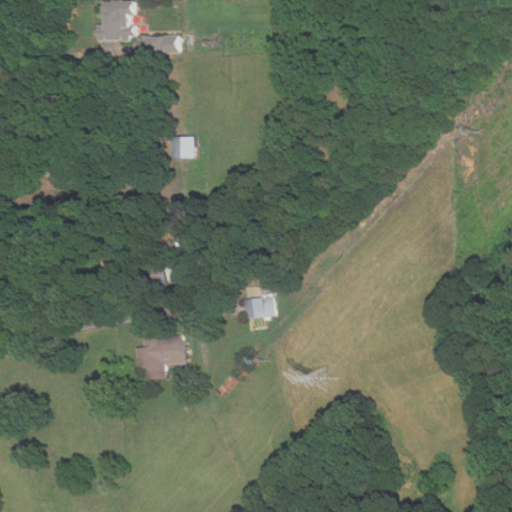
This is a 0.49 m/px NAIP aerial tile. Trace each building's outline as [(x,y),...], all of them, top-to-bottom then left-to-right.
[(110,32),(105,32),(105,41),(140,41),(140,6),(110,6),(110,32)] [(146,36),(147,53),(183,53),(183,35),(146,36)] [(200,137),(177,137),(177,158),(200,158),(200,137)] [(173,264),(152,264),(152,286),(173,286),(173,264)] [(250,318),(278,318),(278,298),(250,298),(250,318)] [(190,364),(189,336),(168,337),(168,320),(148,321),(149,348),(142,348),(143,368),(151,368),(151,379),(171,378),(170,364),(190,364)]
